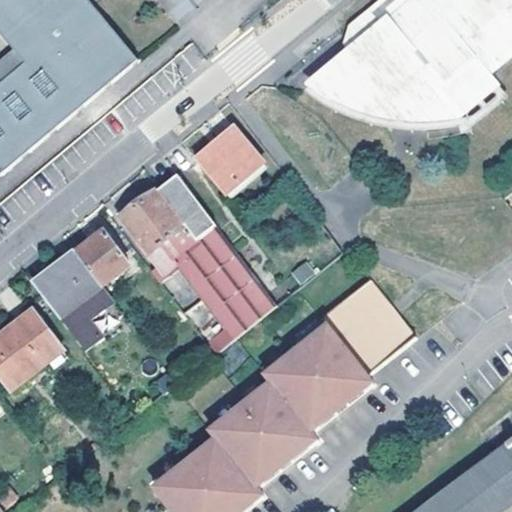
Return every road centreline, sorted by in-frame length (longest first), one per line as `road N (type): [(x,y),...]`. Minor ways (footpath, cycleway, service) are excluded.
road 1 (residential): [(0,256),(319,0)]
road 2 (residential): [(511,320),(314,511)]
